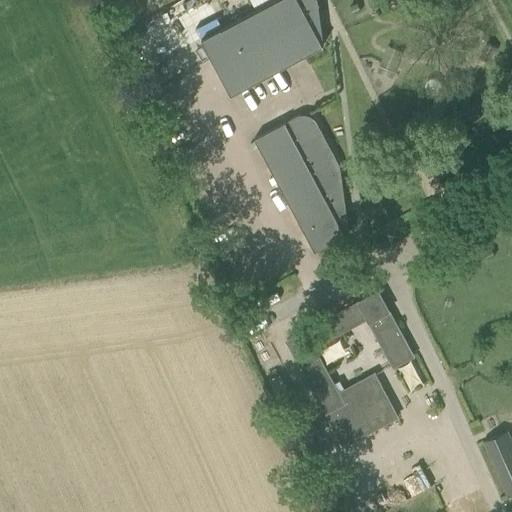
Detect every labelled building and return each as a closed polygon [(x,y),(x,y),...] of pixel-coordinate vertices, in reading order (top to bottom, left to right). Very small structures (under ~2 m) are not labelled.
[(324,44),(322,26),(317,0),(272,0),(202,38),(231,93),(324,44)] [(339,163),(338,160),(317,122),(315,118),(312,116),(308,114),(304,113),(300,114),(297,115),(255,137),(315,250),(349,232),(341,168),(340,165),(339,163)] [(413,355),(395,321),(378,290),(287,340),(344,445),(398,415),(375,373),(339,392),(314,346),(367,317),(394,365),(413,355)] [(511,437),(508,428),(481,441),(507,496),(511,493),(511,437)] [(341,491),(320,501),(325,511),(344,511),(350,510),(341,491)] [(443,505),(445,511),(474,511),(468,495),(443,505)]
